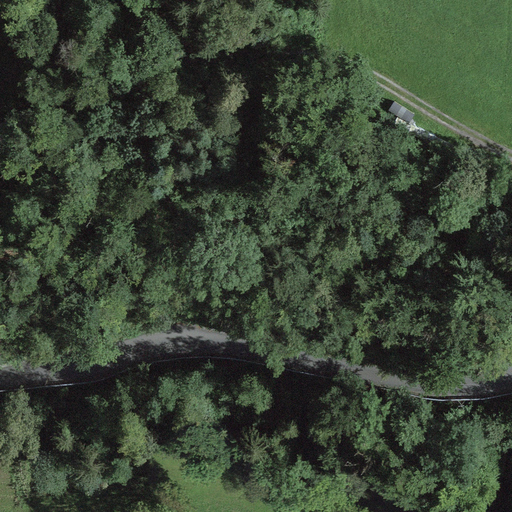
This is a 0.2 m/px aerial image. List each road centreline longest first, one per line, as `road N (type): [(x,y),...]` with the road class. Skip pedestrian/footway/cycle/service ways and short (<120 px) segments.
road 1 (tertiary): [(0,377),(199,342),(428,385),(511,377)]
road 2 (track): [(511,153),(353,65)]
